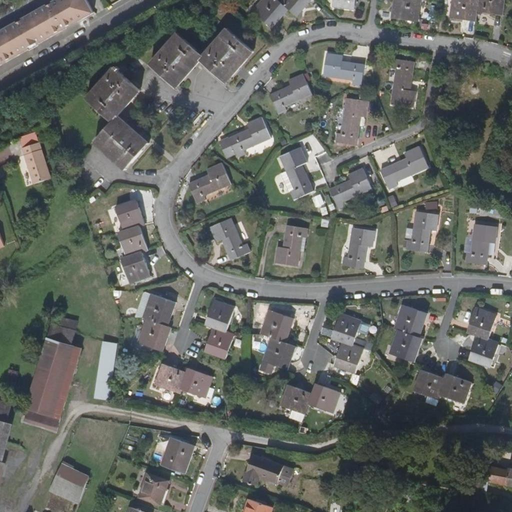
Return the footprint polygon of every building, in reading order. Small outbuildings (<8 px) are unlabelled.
[(95,13),(86,0),(57,0),(52,3),(53,5),(48,8),(47,7),(23,20),(23,21),(18,25),(17,24),(0,33),(0,67),(3,66),(0,61),(0,60),(5,57),(9,63),(29,51),(29,47),(28,44),(34,40),(38,43),(41,42),(41,44),(63,31),(59,26),(65,23),(69,28),(95,13)] [(288,10),(277,1),(276,0),(262,0),(252,11),(271,29),(288,10)] [(277,0),(277,1),(288,10),(296,17),(311,0),(277,0)] [(356,0),(333,0),(333,6),(355,9),(356,0)] [(421,0),(395,0),(392,18),(418,22),(421,0)] [(477,12),(479,0),(478,0),(452,0),(450,18),(476,21),(477,12)] [(478,0),(479,0),(477,12),(502,16),(504,0),(478,0)] [(63,31),(69,28),(65,23),(59,26),(63,31)] [(203,58),(200,61),(226,84),(254,53),(228,30),(203,58)] [(177,88),(200,61),(203,58),(177,34),(150,66),(177,88)] [(29,51),(41,44),(41,42),(38,43),(34,40),(28,44),(29,47),(29,51)] [(343,56),(327,54),(324,76),(353,80),(352,84),(362,85),(365,66),(342,62),(343,56)] [(0,60),(0,61),(3,66),(9,63),(5,57),(0,60)] [(414,63),(394,60),(393,69),(397,69),(392,105),(413,108),(415,92),(410,91),(414,63)] [(86,100),(113,123),(118,117),(140,92),(118,72),(120,70),(117,67),(115,70),(114,69),(86,100)] [(304,75),(289,82),(291,86),(270,96),(278,114),(287,110),(286,107),(313,95),(304,75)] [(360,94),(359,101),(347,99),(341,134),(337,134),(336,143),(356,146),(361,117),(367,118),(369,102),(368,102),(369,95),(360,94)] [(118,117),(113,123),(95,143),(126,170),(150,144),(118,117)] [(247,125),(249,131),(229,139),(237,157),(246,154),(245,151),(271,139),(263,119),(247,125)] [(22,150),(34,185),(51,179),(39,144),(22,150)] [(398,186),(396,182),(429,167),(421,148),(405,154),(407,159),(381,171),(389,190),(398,186)] [(291,191),(295,200),(314,192),(302,166),(308,163),(301,149),(281,157),(294,190),(291,191)] [(206,199),(204,196),(231,185),(223,165),(208,171),(210,176),(190,185),(197,203),(206,199)] [(351,181),(330,190),(338,209),(347,205),(345,201),(372,189),(364,170),(349,176),(351,181)] [(312,172),(313,181),(323,179),(322,171),(312,172)] [(321,195),(313,198),(316,208),(324,205),(321,195)] [(116,208),(124,232),(140,227),(145,226),(137,201),(116,208)] [(409,241),(408,250),(427,253),(431,231),(436,231),(439,215),(417,212),(413,241),(409,241)] [(222,240),(231,261),(250,253),(247,244),(243,246),(232,220),(212,228),(218,242),(222,240)] [(497,228),(475,225),(471,254),(468,254),(466,263),(487,265),(489,243),(495,243),(497,228)] [(140,227),(124,232),(119,234),(126,258),(143,253),(148,251),(140,227)] [(287,227),(284,248),(278,247),(275,264),(298,267),(300,253),(304,253),(308,230),(287,227)] [(345,257),(343,266),(364,269),(367,247),(373,248),(375,232),(353,228),(348,258),(345,257)] [(143,253),(126,258),(121,260),(130,284),(150,277),(143,253)] [(136,316),(147,320),(168,327),(175,303),(144,293),(136,316)] [(213,328),(226,333),(235,309),(214,301),(205,326),(213,328)] [(394,329),(398,331),(419,337),(427,314),(402,306),(394,329)] [(477,336),(488,340),(497,316),(475,309),(467,333),(477,336)] [(271,339),(285,343),(293,320),(269,311),(261,335),(271,339)] [(332,338),(343,342),(353,346),(361,322),(341,314),(332,338)] [(28,411),(26,417),(58,427),(82,349),(72,346),(80,322),(56,315),(26,410),(28,411)] [(168,327),(147,320),(139,343),(163,352),(171,328),(168,327)] [(234,336),(226,333),(213,328),(205,352),(226,360),(234,336)] [(419,337),(398,331),(390,353),(414,362),(423,339),(419,337)] [(499,344),(488,340),(477,336),(469,360),(490,368),(499,344)] [(296,347),(285,343),(271,339),(263,362),(288,371),(296,347)] [(101,342),(96,399),(111,401),(116,344),(101,342)] [(353,346),(343,342),(334,367),(355,374),(364,349),(353,346)] [(181,390),(186,374),(163,365),(155,385),(180,394),(181,390)] [(188,369),(186,374),(181,390),(205,399),(212,378),(188,369)] [(440,396),(445,379),(421,371),(414,392),(438,400),(440,396)] [(447,374),(445,379),(440,396),(463,404),(471,383),(447,374)] [(313,394),(309,406),(332,414),(340,393),(316,384),(313,394)] [(290,419),(303,423),(309,406),(313,394),(289,386),(281,407),(293,411),(290,419)] [(0,445),(12,404),(0,401),(0,445)] [(171,438),(161,465),(186,474),(195,447),(171,438)] [(256,485),(260,477),(278,483),(284,466),(253,455),(243,480),(256,485)] [(89,477),(62,464),(49,492),(77,504),(89,477)] [(511,469),(489,466),(488,482),(511,486),(511,469)] [(468,491),(480,493),(483,475),(471,473),(468,491)] [(169,481),(148,474),(139,497),(161,505),(169,481)] [(271,511),(273,507),(249,499),(243,511),(271,511)]
